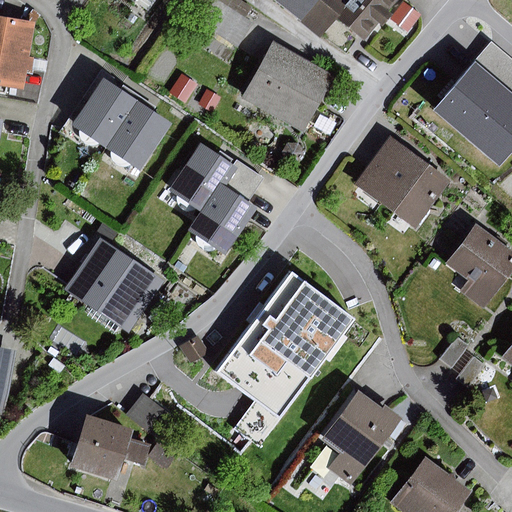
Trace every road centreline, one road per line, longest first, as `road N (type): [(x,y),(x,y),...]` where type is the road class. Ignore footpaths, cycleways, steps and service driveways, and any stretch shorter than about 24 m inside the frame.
road 1 (residential): [(0,463),(44,413),(200,321),(300,207)]
road 2 (residential): [(300,207),(368,271),(400,369),(416,392),(511,487)]
road 3 (residential): [(37,0),(58,18),(61,38),(8,339)]
road 4 (residential): [(385,90),(248,0)]
road 5 (residential): [(300,207),(385,90)]
